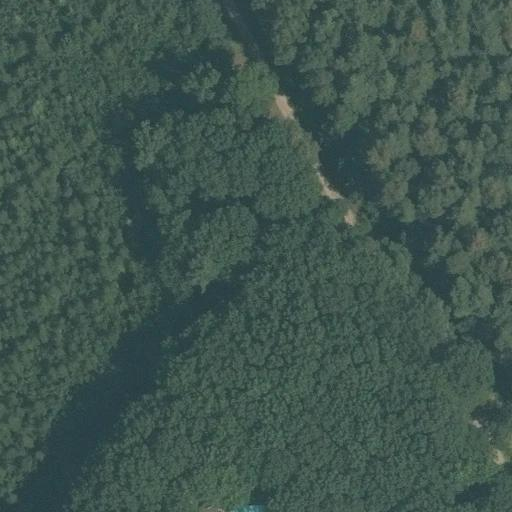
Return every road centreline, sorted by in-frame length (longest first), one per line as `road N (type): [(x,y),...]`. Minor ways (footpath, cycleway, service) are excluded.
road 1 (track): [(511,501),(338,199)]
road 2 (track): [(338,199),(223,0)]
